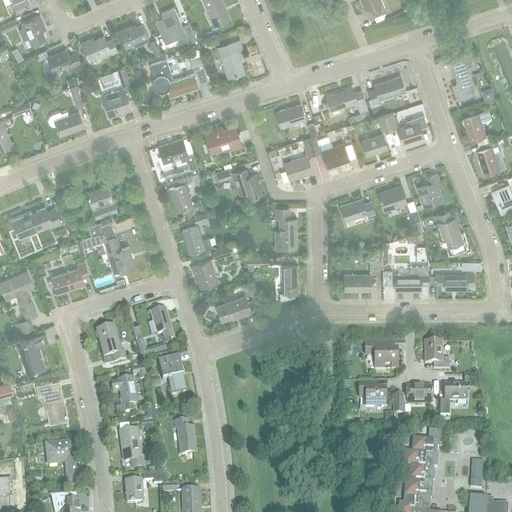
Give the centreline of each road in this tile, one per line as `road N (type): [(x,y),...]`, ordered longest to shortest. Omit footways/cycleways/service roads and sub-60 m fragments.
road 1 (residential): [(103,511),(69,317),(177,279)]
road 2 (residential): [(409,309),(482,308),(496,300),(494,261),(449,148)]
road 3 (residential): [(198,350),(220,511)]
road 4 (residential): [(130,137),(177,279)]
road 5 (residential): [(316,195),(449,148)]
road 6 (residential): [(0,186),(130,137)]
road 7 (residential): [(316,195),(286,196),(271,184),(243,99)]
road 8 (residential): [(198,350),(320,310)]
